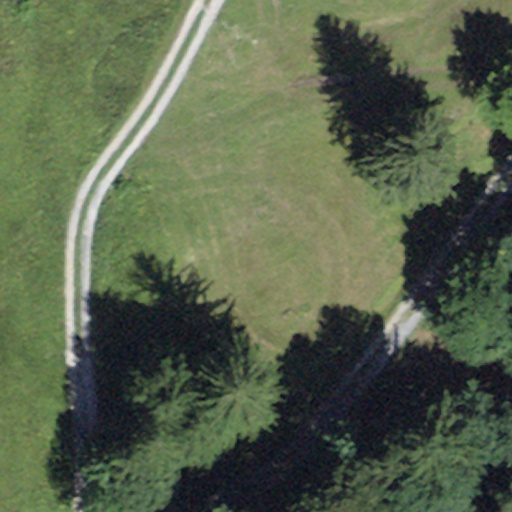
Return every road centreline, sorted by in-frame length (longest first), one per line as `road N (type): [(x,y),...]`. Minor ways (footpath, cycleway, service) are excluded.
road 1 (track): [(210,0),(150,110),(92,185),(79,230),(85,511)]
road 2 (track): [(207,511),(252,491),(296,451),(355,385),(511,171)]
road 3 (track): [(511,60),(347,84),(179,137),(92,185)]
